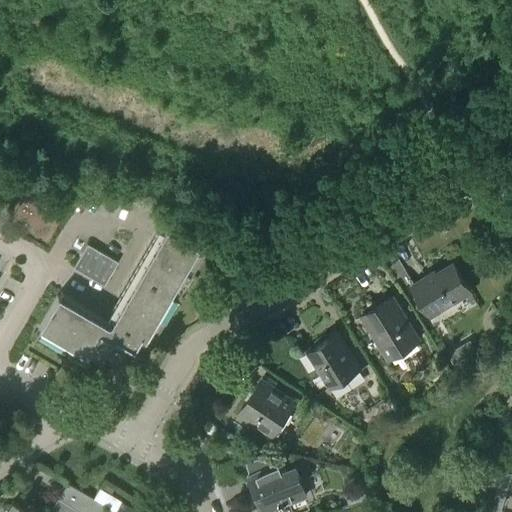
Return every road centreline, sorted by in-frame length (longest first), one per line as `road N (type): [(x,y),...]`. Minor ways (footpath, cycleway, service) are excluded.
road 1 (residential): [(134,448),(188,349),(472,187)]
road 2 (residential): [(59,277),(105,305),(144,228),(92,209),(84,222)]
